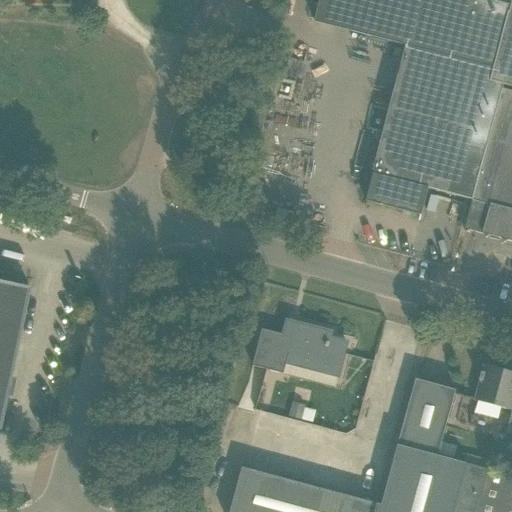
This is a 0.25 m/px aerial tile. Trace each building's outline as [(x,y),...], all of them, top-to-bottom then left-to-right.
[(511,3),(497,0),(320,0),(315,22),(406,45),(372,174),(373,174),(366,202),(420,215),(427,188),(468,199),(472,200),(473,201),(501,89),(502,89),(503,85),(505,76),(495,73),(511,10),(511,3)] [(511,10),(495,73),(505,76),(503,85),(511,87),(511,10)] [(473,201),(472,200),(465,228),(464,229),(466,233),(469,231),(482,234),(485,239),(490,236),(501,239),(503,244),(508,241),(511,242),(511,91),(502,89),(501,89),(473,201)] [(185,127),(183,137),(192,140),(195,130),(185,127)] [(0,428),(1,429),(32,290),(0,283),(0,428)] [(252,366),(282,374),(287,355),(339,369),(346,343),(329,338),(331,333),(300,325),(299,329),(287,326),(288,322),(287,322),(284,335),(262,329),(252,366)] [(511,377),(505,375),(506,371),(485,366),(483,373),(481,372),(479,380),(480,381),(475,400),(478,401),(476,412),(498,417),(501,407),(511,410),(511,412),(506,432),(511,433),(511,377)] [(398,445),(439,456),(456,392),(416,380),(410,402),(398,445)] [(292,403),(289,416),(302,419),(305,406),(292,403)] [(383,506),(381,511),(454,511),(467,465),(439,457),(439,456),(398,445),(383,506)] [(511,467),(476,458),(473,467),(511,476),(511,467)] [(511,511),(511,476),(473,467),(467,465),(454,511),(511,511)] [(229,511),(381,511),(383,506),(242,468),(229,511)]
